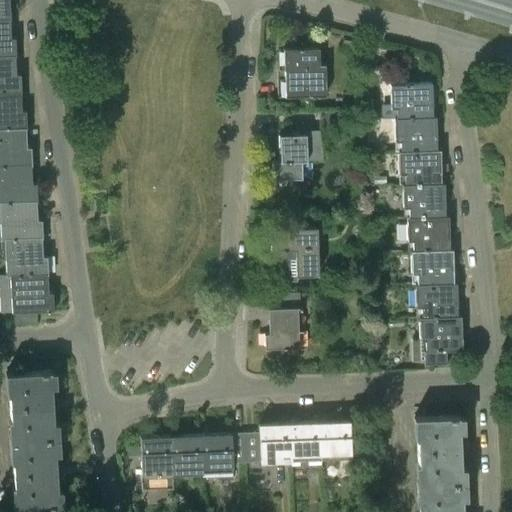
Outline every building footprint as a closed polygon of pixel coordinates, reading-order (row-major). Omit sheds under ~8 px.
[(0,0),(0,19),(7,19),(12,19),(11,0),(0,0)] [(7,19),(0,19),(0,55),(13,55),(17,55),(17,37),(8,37),(7,19)] [(282,49),(283,79),(275,79),(276,97),(324,95),(323,64),(317,64),(317,48),(282,49)] [(13,55),(0,55),(0,91),(18,91),(23,91),(22,74),(13,74),(13,55)] [(393,117),(431,116),(430,83),(388,84),(389,108),(393,108),(393,117)] [(19,110),(18,91),(0,91),(0,128),(23,128),(28,127),(27,109),(19,110)] [(344,110),(319,111),(320,125),(345,124),(344,110)] [(431,116),(393,117),(394,141),(397,141),(398,150),(436,148),(435,116),(431,116)] [(24,146),(23,128),(0,128),(0,164),(28,164),(33,164),(32,146),(24,146)] [(321,133),(305,134),(278,134),(279,160),(271,161),(272,180),(301,179),(300,161),(322,160),(321,133)] [(439,148),(436,148),(398,150),(398,173),(401,173),(401,184),(440,183),(439,148)] [(29,184),(28,164),(0,164),(0,202),(33,201),(38,201),(37,183),(29,184)] [(443,183),(440,183),(401,184),(402,206),(405,206),(405,218),(444,216),(443,183)] [(33,220),(33,201),(0,202),(0,227),(0,239),(38,238),(43,238),(42,220),(33,220)] [(444,216),(405,218),(406,240),(409,240),(409,250),(448,249),(447,216),(444,216)] [(315,226),(268,228),(269,249),(285,248),(286,275),(316,274),(315,226)] [(39,257),(38,238),(0,239),(1,260),(6,260),(6,276),(10,275),(42,274),(47,274),(47,257),(39,257)] [(451,249),(448,249),(409,250),(410,273),(413,273),(413,283),(452,281),(451,249)] [(43,292),(42,274),(10,275),(11,311),(52,309),(52,292),(43,292)] [(455,281),(452,281),(413,283),(414,306),(417,306),(417,316),(456,315),(455,281)] [(262,333),(263,348),(297,347),(297,334),(302,334),(301,306),(267,307),(268,332),(262,333)] [(458,315),(456,315),(417,316),(418,350),(421,349),(421,363),(445,362),(445,360),(444,360),(444,350),(459,349),(458,315)] [(6,407),(51,404),(49,369),(4,372),(6,407)] [(53,438),(51,404),(6,407),(8,440),(53,438)] [(414,451),(459,448),(457,415),(412,417),(414,451)] [(319,459),(317,421),(288,422),(289,459),(319,459)] [(348,421),(317,421),(319,459),(349,458),(348,421)] [(289,459),(288,422),(258,423),(259,460),(289,459)] [(199,434),(201,471),(231,471),(230,433),(199,434)] [(170,434),(139,435),(140,488),(171,487),(171,472),(170,434)] [(199,434),(170,434),(171,472),(201,471),(199,434)] [(55,471),(53,438),(8,440),(10,474),(55,471)] [(459,448),(414,451),(415,484),(460,482),(459,448)] [(57,505),(55,471),(10,474),(12,508),(57,505)] [(461,511),(460,482),(415,484),(416,511),(461,511)]
